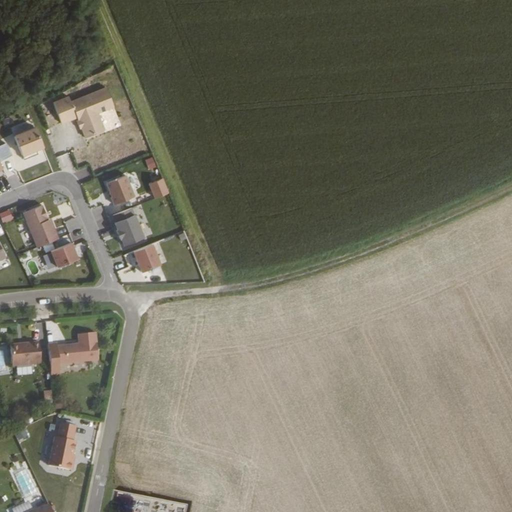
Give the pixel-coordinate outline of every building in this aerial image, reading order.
[(85,139),(122,126),(108,87),(72,100),(70,96),(54,101),(62,124),(78,119),(85,139)] [(17,135),(26,157),(47,148),(38,126),(17,135)] [(62,173),(74,170),(70,153),(58,155),(62,173)] [(154,157),(146,159),(149,170),(156,168),(154,157)] [(105,183),(113,204),(135,196),(126,174),(105,183)] [(23,213),(37,246),(58,237),(50,217),(49,218),(43,204),(23,213)] [(126,247),(147,239),(134,207),(113,216),(126,247)] [(0,269),(11,265),(0,238),(0,269)] [(50,250),(57,267),(78,258),(72,242),(50,250)] [(144,274),(164,265),(155,243),(135,251),(144,274)] [(95,365),(93,337),(75,339),(76,349),(54,350),(54,346),(45,346),(48,377),(56,376),(56,369),(95,365)] [(29,347),(29,344),(8,346),(9,367),(38,365),(37,359),(37,349),(36,346),(29,347)] [(44,349),(37,349),(37,359),(45,358),(44,349)] [(71,429),(56,426),(53,441),(50,440),(43,468),(63,473),(66,472),(67,467),(66,465),(67,459),(70,445),(67,444),(71,429)] [(16,432),(18,439),(27,437),(26,430),(16,432)]
